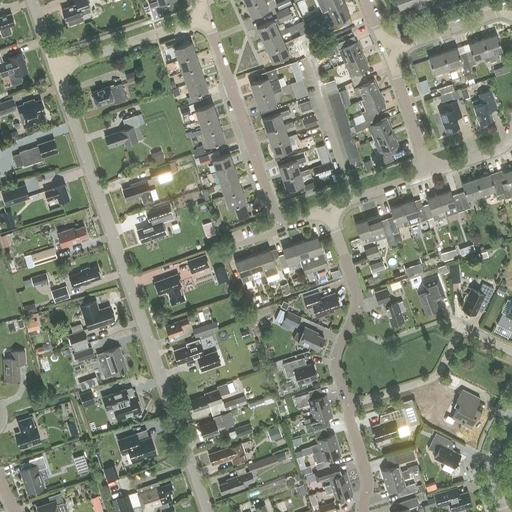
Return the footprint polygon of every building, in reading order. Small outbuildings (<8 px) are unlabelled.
[(68,20),(69,24),(83,20),(82,15),(83,15),(82,14),(90,11),(88,6),(89,6),(87,0),(74,0),(76,4),(62,9),(66,20),(68,20)] [(157,0),(148,4),(150,8),(173,0),(157,0)] [(259,0),(247,6),(252,17),(269,10),(265,2),(269,0),(259,0)] [(289,0),(283,0),(275,4),(278,10),(291,4),(289,0)] [(320,0),(321,1),(323,0),(328,11),(344,3),(342,0),(320,0)] [(411,4),(409,0),(395,0),(399,9),(411,4)] [(350,16),(344,3),(328,11),(332,20),(330,22),(334,30),(351,23),(348,17),(350,16)] [(279,32),(278,31),(275,24),(283,20),(291,17),(287,8),(275,13),(278,18),(256,27),(262,40),(279,32)] [(0,31),(2,36),(3,37),(11,34),(12,33),(9,26),(14,24),(10,13),(0,16),(0,31)] [(262,40),(267,51),(283,43),(280,35),(288,32),(287,28),(278,31),(279,32),(262,40)] [(496,61),(493,54),(503,51),(497,34),(483,39),(490,60),(491,63),(496,61)] [(346,62),(362,55),(357,41),(356,42),(354,37),(336,44),(339,53),(344,63),(346,62)] [(283,43),(267,51),(272,63),(289,55),(285,47),(294,43),(292,39),(283,43)] [(474,60),(484,57),(485,61),(490,60),(483,39),(468,44),(471,51),(465,53),(470,67),(474,66),(473,65),(476,64),(474,60)] [(178,60),(195,54),(191,41),(174,47),(178,60)] [(315,51),(315,48),(309,50),(306,43),(301,45),(305,54),(315,51)] [(328,43),(319,47),(323,56),(332,52),(328,43)] [(442,53),(448,69),(449,73),(455,71),(454,67),(463,64),(469,83),(474,81),(471,72),(472,72),(470,67),(465,53),(460,55),(457,48),(442,53)] [(21,80),(19,74),(27,71),(21,53),(9,57),(10,60),(0,62),(0,68),(2,76),(9,74),(12,83),(14,84),(20,81),(21,80)] [(448,69),(442,53),(428,58),(434,74),(448,69)] [(199,66),(195,54),(178,60),(182,71),(199,66)] [(348,74),(352,82),(366,76),(363,70),(368,68),(362,55),(346,62),(344,63),(348,74)] [(497,76),(510,71),(508,65),(495,70),(497,76)] [(203,78),(199,66),(182,71),(186,83),(203,78)] [(271,90),(272,89),(280,86),(278,78),(274,69),(259,74),(261,80),(250,84),(254,96),(271,90)] [(136,72),(135,71),(125,74),(128,83),(138,79),(138,78),(140,77),(137,71),(136,72)] [(360,94),(363,100),(379,93),(373,79),(368,81),(366,76),(352,82),(354,87),(353,88),(356,96),(360,94)] [(203,78),(186,83),(190,96),(207,90),(203,78)] [(291,83),(294,92),(296,98),(307,94),(302,79),(291,83)] [(325,90),(336,86),(334,80),(323,84),(325,90)] [(108,86),(91,92),(93,98),(92,99),(94,104),(95,104),(96,106),(107,102),(108,103),(113,101),(114,104),(126,99),(120,83),(109,87),(108,86)] [(441,94),(454,90),(452,84),(439,88),(441,94)] [(277,108),(275,103),(276,102),(273,94),(282,91),(280,86),(272,89),(271,90),(254,96),(259,108),(260,108),(261,113),(277,108)] [(171,90),(173,96),(180,94),(177,87),(171,90)] [(326,90),(328,96),(338,93),(336,87),(326,90)] [(448,92),(451,100),(461,97),(458,89),(448,92)] [(493,119),(490,111),(497,108),(491,91),(479,95),(482,104),(473,107),(480,124),(493,119)] [(329,102),(340,99),(338,93),(328,96),(329,102)] [(361,112),(365,121),(378,115),(376,109),(385,105),(379,93),(363,100),(361,101),(365,111),(361,112)] [(0,102),(0,115),(16,110),(12,98),(0,102)] [(329,102),(331,108),(342,105),(340,99),(329,102)] [(45,120),(43,113),(44,112),(40,100),(31,103),(30,100),(24,102),(25,106),(18,108),(25,127),(45,120)] [(301,112),(312,108),(309,100),(299,104),(301,112)] [(455,115),(461,113),(457,101),(446,105),(448,111),(440,114),(446,132),(459,127),(455,115)] [(199,121),(216,115),(212,103),(195,109),(199,121)] [(195,108),(193,104),(183,107),(183,108),(180,109),(181,114),(185,112),(184,111),(195,108)] [(331,108),(333,114),(344,111),(342,105),(331,108)] [(283,125),(284,125),(281,117),(290,114),(288,109),(262,118),(266,131),(283,125)] [(335,120),(346,117),(344,111),(333,114),(335,120)] [(133,126),(138,124),(135,115),(123,119),(126,128),(121,130),(105,135),(108,147),(124,141),(125,145),(138,140),(133,126)] [(220,127),(216,115),(199,121),(203,133),(220,127)] [(378,115),(365,121),(350,128),(352,133),(367,126),(373,140),(392,131),(386,118),(381,121),(378,115)] [(302,120),(305,128),(317,124),(314,116),(302,120)] [(335,120),(337,126),(348,123),(346,117),(335,120)] [(348,119),(350,126),(356,124),(353,117),(348,119)] [(288,137),(285,129),(294,126),(293,122),(284,125),(283,125),(266,131),(270,143),(288,137)] [(337,126),(339,132),(350,129),(348,123),(337,126)] [(220,127),(203,133),(207,146),(224,140),(220,127)] [(339,132),(341,138),(352,135),(350,129),(339,132)] [(11,141),(19,138),(16,130),(8,133),(11,141)] [(400,150),(392,131),(373,140),(383,163),(392,159),(390,154),(400,150)] [(288,137),(270,143),(275,155),(292,149),(289,141),(298,138),(297,134),(288,137)] [(341,138),(343,144),(354,141),(352,135),(341,138)] [(42,156),(57,151),(53,138),(37,144),(37,145),(19,151),(23,166),(43,159),(42,156)] [(343,144),(345,150),(356,147),(354,141),(343,144)] [(193,150),(196,156),(205,153),(202,145),(196,147),(196,149),(193,150)] [(345,150),(347,156),(357,153),(356,147),(345,150)] [(151,154),(154,165),(164,162),(161,151),(151,154)] [(216,171),(233,165),(229,153),(212,159),(216,171)] [(347,156),(349,162),(359,159),(357,153),(347,156)] [(198,158),(201,165),(210,162),(207,154),(198,158)] [(278,166),(282,178),(300,172),(297,164),(306,161),(305,157),(278,166)] [(359,159),(349,162),(351,168),(361,165),(359,159)] [(363,162),(366,170),(373,167),(370,160),(363,162)] [(175,161),(168,163),(168,162),(148,169),(152,179),(178,171),(175,161)] [(330,162),(321,165),(324,176),(334,173),(330,162)] [(216,171),(216,172),(211,173),(213,178),(218,176),(220,183),(237,177),(233,165),(216,171)] [(300,172),(282,178),(287,190),(304,184),(301,176),(310,173),(309,169),(300,172)] [(511,169),(503,172),(505,178),(498,180),(504,198),(505,198),(511,196),(511,169)] [(490,174),(476,178),(482,194),(483,199),(489,197),(487,192),(495,190),(497,195),(503,193),(498,180),(493,182),(490,174)] [(220,183),(224,195),(241,189),(237,177),(220,183)] [(143,203),(152,200),(146,178),(130,184),(131,185),(122,188),(126,199),(141,194),(143,203)] [(458,193),(464,210),(470,208),(467,199),(482,194),(476,178),(462,183),(464,191),(458,193)] [(30,199),(41,196),(39,183),(28,185),(30,199)] [(303,187),(306,194),(315,190),(313,183),(303,187)] [(44,191),(47,200),(57,197),(58,201),(68,198),(64,184),(53,188),(44,191)] [(246,201),(241,189),(224,195),(228,207),(233,206),(238,220),(249,216),(244,202),(246,201)] [(446,216),(464,210),(458,193),(452,195),(450,190),(438,194),(444,209),(446,216)] [(429,204),(422,206),(427,219),(433,217),(434,220),(446,216),(444,209),(438,194),(427,198),(429,204)] [(415,223),(427,219),(422,206),(416,208),(413,200),(402,204),(407,219),(413,216),(415,223)] [(393,216),(387,218),(392,234),(398,232),(395,223),(402,221),(404,227),(409,225),(407,219),(402,204),(390,208),(393,216)] [(136,230),(140,242),(166,233),(160,217),(172,213),(169,206),(146,214),(149,221),(150,221),(151,225),(136,230)] [(5,226),(12,225),(11,210),(4,211),(5,226)] [(374,240),(392,234),(387,218),(381,220),(379,215),(367,219),(372,233),(374,240)] [(374,240),(372,233),(367,219),(355,222),(360,237),(367,235),(369,242),(374,240)] [(79,239),(87,236),(83,226),(73,229),(73,227),(57,233),(62,247),(80,241),(79,239)] [(395,242),(401,240),(399,232),(393,234),(395,242)] [(6,233),(0,235),(3,247),(9,245),(6,233)] [(392,234),(387,236),(390,246),(396,244),(392,234)] [(317,236),(305,240),(315,270),(327,266),(317,236)] [(293,244),(300,265),(303,274),(315,270),(305,240),(293,244)] [(284,253),(278,255),(282,268),(288,266),(289,269),(300,265),(293,244),(282,247),(284,253)] [(376,246),(364,250),(367,259),(379,255),(376,246)] [(269,248),(257,252),(263,267),(265,274),(266,276),(277,273),(276,270),(282,268),(278,255),(275,248),(270,250),(269,248)] [(443,260),(457,256),(455,249),(441,252),(443,260)] [(54,250),(31,257),(34,265),(57,258),(54,250)] [(257,252),(246,256),(251,271),(253,278),(260,276),(265,274),(263,267),(257,252)] [(204,254),(186,260),(191,273),(209,267),(204,254)] [(253,278),(251,271),(246,256),(234,260),(239,276),(242,282),(248,279),(253,278)] [(382,261),(369,265),(371,273),(385,268),(382,261)] [(448,264),(451,283),(460,282),(458,263),(448,264)] [(224,265),(217,267),(220,280),(227,278),(224,265)] [(82,271),(75,273),(68,276),(72,287),(100,277),(97,266),(89,269),(88,267),(81,269),(82,271)] [(413,268),(405,271),(407,277),(415,274),(413,268)] [(46,273),(30,277),(31,278),(23,281),(25,287),(33,285),(48,281),(46,273)] [(177,273),(154,281),(158,293),(168,290),(169,294),(168,296),(171,304),(184,299),(181,291),(180,290),(178,286),(181,285),(177,273)] [(325,273),(318,275),(320,281),(327,279),(325,273)] [(444,297),(437,278),(422,283),(425,292),(418,295),(425,313),(438,309),(435,301),(444,297)] [(244,303),(249,301),(247,295),(248,294),(244,282),(237,285),(238,286),(236,287),(238,294),(240,293),(244,303)] [(290,293),(287,283),(279,286),(283,295),(290,293)] [(464,301),(465,302),(462,309),(474,314),(481,299),(487,302),(493,289),(482,284),(478,292),(471,289),(469,295),(467,294),(465,295),(463,299),(464,301)] [(499,286),(496,291),(503,295),(506,289),(499,286)] [(67,288),(52,294),(55,302),(70,297),(67,288)] [(383,302),(385,307),(384,307),(391,325),(404,321),(397,302),(390,305),(389,300),(390,300),(386,288),(374,292),(378,304),(383,302)] [(317,317),(333,312),(332,308),(339,305),(335,293),(319,298),(317,292),(303,297),(306,308),(312,306),(317,317)] [(88,328),(114,319),(109,305),(98,309),(95,300),(81,305),(85,317),(84,317),(88,328)] [(283,301),(280,307),(286,309),(289,304),(283,301)] [(511,302),(506,315),(502,313),(497,324),(511,332),(511,302)] [(25,314),(36,311),(34,303),(23,307),(25,314)] [(280,309),(275,320),(281,323),(286,312),(280,309)] [(301,317),(287,311),(283,321),(296,327),(301,317)] [(181,326),(189,323),(187,317),(172,322),(172,323),(164,325),(168,337),(174,335),(183,332),(181,326)] [(39,329),(37,320),(26,323),(28,332),(39,329)] [(216,321),(192,329),(195,338),(219,329),(216,321)] [(304,327),(301,334),(296,332),(293,339),(298,341),(297,342),(307,347),(308,345),(318,350),(324,338),(316,334),(317,333),(304,327)] [(72,347),(88,342),(83,329),(68,334),(72,347)] [(185,344),(186,345),(181,347),(181,348),(173,351),(177,362),(185,359),(186,360),(199,355),(202,364),(218,358),(215,350),(204,354),(198,339),(185,344)] [(99,362),(104,376),(127,368),(119,346),(102,352),(105,360),(99,362)] [(76,360),(92,355),(90,347),(73,352),(76,360)] [(5,380),(19,379),(18,363),(24,363),(24,351),(12,352),(12,358),(4,359),(5,380)] [(46,356),(38,358),(42,371),(49,369),(46,356)] [(298,384),(317,378),(312,363),(299,368),(296,360),(283,364),(287,377),(295,375),(298,384)] [(274,361),(269,363),(271,371),(277,369),(274,361)] [(447,385),(456,390),(460,381),(451,376),(447,385)] [(217,388),(214,389),(204,392),(204,394),(196,397),(197,398),(190,400),(194,410),(201,407),(201,408),(222,401),(217,388)] [(125,389),(102,396),(106,408),(113,406),(117,418),(141,410),(136,395),(129,398),(125,389)] [(83,407),(95,403),(91,390),(78,394),(83,407)] [(462,390),(456,401),(454,406),(457,407),(452,418),(461,422),(460,423),(470,428),(476,418),(478,419),(482,413),(474,409),(480,398),(462,390)] [(309,404),(311,411),(328,405),(325,395),(310,399),(308,393),(294,398),(297,408),(309,404)] [(246,403),(243,395),(223,402),(226,411),(246,403)] [(248,404),(250,408),(265,403),(263,399),(248,404)] [(332,416),(328,405),(311,411),(313,417),(303,420),(307,433),(330,425),(327,417),(332,416)] [(397,429),(406,426),(401,408),(388,413),(390,420),(371,426),(376,442),(399,434),(397,429)] [(217,428),(224,425),(225,426),(234,423),(230,410),(213,416),(214,419),(207,421),(208,422),(199,425),(203,436),(209,434),(211,435),(219,432),(217,428)] [(34,427),(31,416),(17,421),(20,431),(15,433),(20,449),(22,448),(22,449),(29,447),(29,446),(40,442),(35,426),(34,427)] [(70,424),(74,435),(78,433),(74,422),(70,424)] [(249,423),(234,428),(238,438),(253,432),(249,423)] [(432,429),(422,425),(419,433),(429,437),(432,429)] [(271,440),(282,436),(278,427),(267,430),(271,440)] [(136,432),(117,439),(122,453),(129,451),(132,461),(156,453),(150,436),(139,440),(136,432)] [(435,433),(428,448),(436,453),(434,458),(453,468),(460,455),(444,446),(448,439),(435,433)] [(303,455),(313,452),(337,445),(333,434),(316,440),(317,443),(310,446),(311,446),(301,449),(303,455)] [(220,460),(220,461),(231,457),(233,463),(247,458),(241,441),(228,446),(217,450),(217,451),(209,453),(212,462),(220,460)] [(328,465),(328,463),(329,461),(330,459),(340,455),(337,445),(313,452),(316,463),(314,463),(316,469),(328,465)] [(381,470),(384,481),(408,473),(407,469),(400,472),(398,464),(415,459),(412,448),(391,455),(394,466),(381,470)] [(73,455),(77,471),(87,469),(84,453),(73,455)] [(276,455),(248,465),(250,470),(250,472),(278,462),(276,455)] [(20,470),(28,493),(43,488),(37,470),(46,467),(42,456),(28,460),(31,467),(20,470)] [(312,472),(310,465),(299,468),(301,475),(312,472)] [(115,478),(111,466),(102,469),(107,481),(115,478)] [(317,482),(328,478),(330,484),(323,486),(325,491),(349,483),(346,472),(340,474),(337,466),(314,473),(317,482)] [(252,478),(250,472),(250,470),(226,479),(227,480),(219,483),(222,491),(230,489),(231,491),(244,486),(242,481),(252,478)] [(409,477),(408,473),(384,481),(387,492),(401,487),(403,495),(417,491),(414,483),(405,486),(403,480),(409,477)] [(306,493),(304,482),(300,483),(298,476),(294,477),(299,495),(306,493)] [(136,489),(137,492),(118,499),(121,511),(133,511),(132,507),(141,504),(144,511),(153,508),(154,511),(174,511),(172,505),(169,506),(167,501),(172,499),(169,492),(174,491),(171,482),(160,486),(158,481),(136,489)] [(427,490),(436,488),(435,481),(425,484),(427,490)] [(349,483),(325,491),(326,494),(333,492),(335,499),(352,493),(349,483)] [(457,487),(434,494),(437,507),(449,504),(451,511),(471,506),(467,492),(459,494),(457,487)] [(315,492),(309,494),(311,504),(317,502),(315,492)] [(66,511),(60,493),(48,497),(50,502),(37,507),(38,511),(66,511)] [(90,496),(94,511),(98,511),(104,511),(98,494),(90,496)] [(409,511),(408,508),(419,505),(416,497),(402,502),(404,509),(395,511),(409,511)] [(428,499),(430,507),(436,506),(433,497),(428,499)] [(333,502),(319,506),(320,511),(328,511),(336,510),(333,502)] [(256,511),(267,511),(264,503),(254,506),(256,511)]
